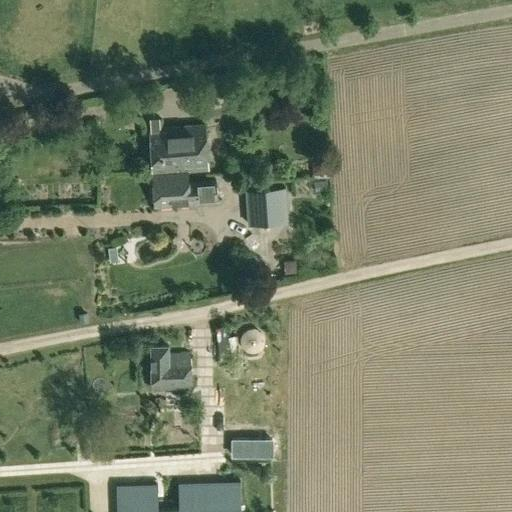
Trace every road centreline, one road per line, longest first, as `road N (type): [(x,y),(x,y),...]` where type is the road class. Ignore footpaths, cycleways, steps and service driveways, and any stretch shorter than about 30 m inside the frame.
road 1 (unknown): [(0,336),(511,236)]
road 2 (unknown): [(0,106),(511,10)]
